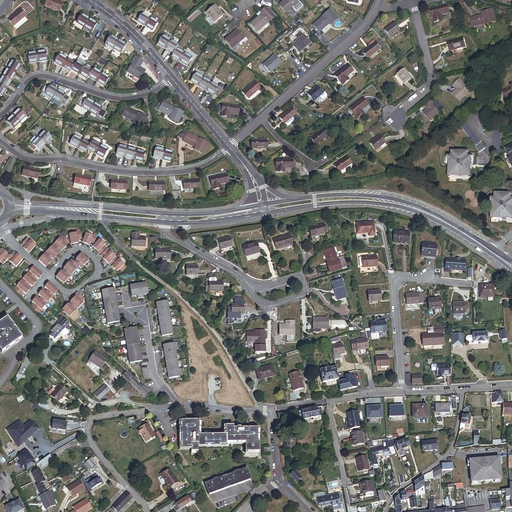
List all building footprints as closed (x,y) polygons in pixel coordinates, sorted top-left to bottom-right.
[(62,4),(51,0),(47,0),(45,6),(60,12),(62,4)] [(302,6),(296,0),(284,0),(283,1),(279,5),(286,13),(294,7),(297,11),(302,6)] [(220,11),(214,5),(206,13),(215,22),(223,15),(220,11)] [(447,6),(431,10),(433,17),(434,20),(434,22),(440,21),(439,15),(441,15),(449,13),(447,6)] [(259,17),(251,24),(257,32),(275,17),(268,9),(259,17)] [(20,10),(9,20),(13,26),(25,16),(20,10)] [(330,10),(313,25),(319,32),(325,27),(329,23),(331,25),(337,19),(330,10)] [(470,18),(472,27),(494,22),(491,11),(483,13),(483,15),(477,17),(470,18)] [(145,26),(150,18),(142,13),(137,21),(145,26)] [(84,28),(89,19),(81,15),(76,23),(84,28)] [(152,31),(158,22),(150,18),(145,26),(152,31)] [(92,33),(97,24),(89,19),(84,28),(92,33)] [(394,23),(384,30),(390,37),(399,30),(397,28),(394,23)] [(236,31),(225,40),(232,49),(232,48),(239,43),(244,38),(237,30),(236,31)] [(170,40),(172,37),(164,33),(158,44),(165,49),(170,40)] [(113,49),(118,40),(111,36),(106,45),(113,49)] [(181,41),(173,36),(172,37),(170,40),(178,45),(181,41)] [(299,40),(293,45),(299,52),(302,50),(310,43),(304,36),(299,40)] [(463,39),(448,43),(449,47),(450,51),(465,47),(463,39)] [(121,54),(126,45),(118,40),(113,49),(121,54)] [(176,48),(178,45),(170,40),(165,49),(173,54),(176,48)] [(369,47),(363,52),(367,59),(380,49),(375,43),(369,47)] [(179,61),(184,53),(176,48),(173,54),(171,57),(179,61)] [(47,61),(46,51),(36,52),(37,62),(47,61)] [(37,62),(36,52),(27,54),(29,63),(37,62)] [(187,66),(192,58),(184,53),(179,61),(187,66)] [(62,68),(67,59),(59,55),(54,63),(62,68)] [(274,56),(264,66),(270,73),(275,68),(281,63),(274,56)] [(78,58),(76,61),(71,70),(79,75),(84,66),(86,63),(78,58)] [(72,62),(67,59),(62,68),(70,72),(71,70),(76,61),(74,60),(72,62)] [(145,72),(139,69),(143,62),(137,59),(133,65),(132,64),(127,73),(133,76),(140,80),(145,72)] [(16,74),(21,66),(12,61),(7,69),(16,74)] [(346,77),(353,71),(348,65),(341,71),(334,76),(340,82),(342,85),(347,81),(344,78),(346,77)] [(89,77),(92,71),(84,66),(79,75),(87,79),(89,77)] [(11,82),(16,74),(7,69),(3,77),(11,82)] [(97,82),(102,73),(93,69),(92,71),(89,77),(97,82)] [(411,78),(404,69),(397,74),(404,84),(407,82),(411,78)] [(105,86),(110,78),(102,73),(97,82),(105,86)] [(198,86),(203,78),(195,73),(190,81),(198,86)] [(0,85),(7,89),(11,82),(3,77),(0,80),(0,85)] [(206,91),(211,83),(203,78),(198,86),(206,91)] [(511,79),(508,82),(511,87),(502,91),(506,98),(511,95),(511,79)] [(459,80),(454,85),(458,89),(455,91),(453,94),(459,101),(470,91),(463,84),(459,80)] [(213,96),(217,90),(219,87),(218,87),(211,83),(206,91),(213,96)] [(254,83),(243,93),(248,98),(259,88),(254,83)] [(52,99),(58,90),(50,85),(48,88),(45,86),(40,94),(50,100),(52,98),(52,99)] [(58,90),(52,99),(60,103),(65,105),(69,99),(64,96),(65,94),(64,94),(64,91),(65,90),(60,87),(58,90)] [(308,95),(313,101),(319,97),(323,94),(317,87),(312,91),(308,95)] [(262,92),(259,88),(248,98),(250,101),(251,101),(259,94),(262,92)] [(89,112),(94,103),(87,99),(85,101),(82,99),(78,105),(89,112)] [(364,108),(368,105),(363,99),(349,109),(354,115),(355,115),(357,118),(361,115),(359,112),(361,110),(364,108)] [(161,103),(156,101),(153,107),(157,110),(161,103)] [(429,120),(439,113),(433,105),(431,102),(428,104),(425,106),(428,109),(423,112),(429,120)] [(107,113),(101,110),(102,108),(94,103),(89,112),(103,120),(107,113)] [(170,118),(169,119),(177,123),(183,113),(175,109),(163,103),(159,111),(170,118)] [(239,108),(222,105),(221,113),(222,113),(221,117),(226,117),(227,113),(229,114),(238,115),(239,108)] [(146,118),(138,114),(127,108),(122,116),(134,122),(133,124),(141,128),(146,118)] [(285,113),(280,118),(285,124),(293,117),(296,114),(291,108),(285,113)] [(26,116),(19,109),(12,116),(19,123),(26,116)] [(490,128),(480,109),(473,112),(483,131),(490,128)] [(13,129),(19,123),(12,116),(6,122),(13,129)] [(294,119),(293,117),(285,124),(286,125),(288,125),(294,121),(294,119)] [(481,142),(463,119),(458,123),(476,146),(475,147),(479,152),(485,148),(481,142)] [(323,129),(311,139),(314,142),(316,145),(328,135),(323,129)] [(45,145),(51,138),(44,131),(37,138),(45,145)] [(184,141),(183,142),(195,148),(194,150),(202,154),(207,144),(200,140),(185,132),(179,138),(184,141)] [(77,149),(82,140),(77,137),(74,136),(72,134),(71,134),(66,143),(77,149)] [(380,136),(370,143),(375,150),(385,143),(382,139),(380,136)] [(39,151),(45,145),(37,138),(29,147),(34,152),(37,149),(39,151)] [(87,150),(90,144),(82,140),(77,149),(85,153),(87,150)] [(95,154),(100,145),(92,141),(90,144),(87,150),(95,154)] [(103,159),(108,150),(100,145),(95,154),(103,159)] [(125,158),(127,148),(119,145),(116,155),(125,158)] [(133,160),(136,150),(127,148),(125,158),(133,160)] [(162,160),(164,150),(156,148),(153,158),(162,160)] [(142,162),(145,153),(136,150),(133,160),(142,162)] [(171,162),(173,152),(164,150),(162,160),(171,162)] [(468,152),(451,152),(451,157),(447,157),(447,161),(449,161),(448,178),(456,178),(456,177),(463,177),(463,178),(471,178),(471,169),(469,169),(469,165),(472,165),(472,160),(470,160),(470,157),(468,157),(468,152)] [(335,165),(334,166),(338,172),(351,164),(347,157),(335,165)] [(293,160),(276,160),(276,168),(276,172),(282,172),(282,168),(284,168),(293,168),(293,160)] [(40,171),(25,168),(23,176),(32,178),(31,182),(37,183),(40,171)] [(76,175),(73,186),(82,189),(83,185),(89,187),(91,179),(76,175)] [(227,175),(210,178),(213,190),(221,188),(220,185),(229,183),(227,175)] [(127,182),(111,181),(111,189),(126,190),(127,182)] [(184,181),(184,189),(199,189),(199,181),(188,181),(184,181)] [(149,183),(149,191),(165,191),(165,183),(149,183)] [(511,194),(495,193),(494,198),(491,198),(491,204),(492,204),(491,220),(499,220),(499,219),(506,219),(506,220),(511,220),(511,199),(511,194)] [(324,224),(309,229),(312,236),(327,232),(324,224)] [(374,224),(357,225),(358,236),(369,236),(370,239),(375,238),(374,224)] [(78,233),(70,235),(71,243),(75,242),(76,244),(79,243),(79,240),(83,239),(81,230),(78,231),(78,233)] [(91,243),(94,244),(97,238),(87,233),(83,241),(87,243),(86,244),(90,246),(91,243)] [(129,237),(129,246),(144,246),(144,237),(137,237),(137,233),(130,233),(130,237),(129,237)] [(409,236),(394,234),(394,241),(398,242),(398,245),(398,246),(408,247),(409,236)] [(290,235),(274,239),(276,250),(292,246),(290,235)] [(63,236),(56,244),(62,249),(64,247),(65,248),(68,245),(67,245),(69,242),(63,236)] [(230,237),(218,240),(220,249),(232,246),(230,237)] [(28,238),(22,244),(24,247),(26,250),(27,249),(31,252),(36,246),(28,238)] [(106,246),(100,240),(94,246),(98,249),(96,250),(102,256),(107,250),(105,248),(106,246)] [(257,242),(242,245),(245,256),(246,255),(247,259),(258,257),(257,255),(256,253),(260,252),(257,242)] [(56,244),(48,252),(53,258),(57,254),(58,256),(60,253),(60,252),(62,250),(62,249),(56,244)] [(437,247),(422,245),(421,256),(435,258),(437,247)] [(334,246),(324,249),(328,262),(327,263),(330,272),(341,268),(339,260),(338,260),(334,246)] [(170,248),(155,249),(156,259),(171,258),(170,248)] [(0,249),(0,260),(3,263),(7,259),(8,258),(6,255),(7,253),(5,251),(4,252),(0,249)] [(115,258),(107,250),(102,256),(101,257),(103,258),(103,259),(105,262),(107,260),(110,264),(115,258)] [(48,252),(40,261),(45,266),(49,263),(50,264),(52,261),(54,258),(53,258),(48,252)] [(8,258),(7,259),(16,267),(22,261),(18,258),(19,257),(17,254),(14,257),(11,254),(8,258)] [(80,267),(82,269),(90,260),(83,254),(80,258),(79,256),(77,259),(78,260),(76,263),(80,267)] [(377,256),(362,257),(363,266),(363,268),(378,267),(377,256)] [(123,266),(115,258),(110,264),(109,264),(112,266),(111,267),(114,270),(115,268),(118,272),(123,266)] [(456,259),(447,258),(446,272),(451,272),(451,269),(465,270),(466,260),(461,259),(456,259)] [(66,270),(72,275),(80,267),(76,263),(74,262),(73,261),(71,263),(70,263),(67,266),(69,267),(66,270)] [(197,264),(186,263),(185,273),(197,273),(197,264)] [(34,267),(28,274),(34,279),(36,277),(39,279),(43,275),(34,267)] [(58,278),(64,284),(72,275),(66,270),(65,269),(63,272),(62,271),(60,274),(61,275),(58,278)] [(28,274),(21,281),(28,287),(30,284),(32,286),(37,282),(34,279),(28,274)] [(222,289),(222,281),(216,280),(216,277),(215,276),(210,276),(209,277),(209,281),(208,288),(208,289),(222,289)] [(346,297),(343,287),(344,287),(342,279),(332,282),(337,300),(346,297)] [(21,281),(14,289),(21,295),(23,291),(26,294),(30,289),(28,287),(21,281)] [(46,292),(52,298),(59,291),(50,282),(45,287),(48,289),(46,292)] [(494,284),(480,284),(480,297),(494,297),(494,284)] [(131,287),(132,299),(137,298),(137,297),(138,297),(139,300),(143,299),(143,296),(144,296),(145,297),(149,296),(148,285),(131,287)] [(39,299),(45,305),(52,298),(46,292),(43,289),(39,294),(41,297),(39,299)] [(114,291),(103,293),(103,295),(102,295),(103,300),(103,299),(104,304),(104,308),(105,308),(106,312),(105,312),(105,317),(106,316),(107,321),(106,321),(107,325),(108,325),(108,327),(120,325),(120,322),(118,322),(118,321),(120,321),(119,312),(116,312),(116,311),(118,311),(117,306),(115,306),(115,304),(117,304),(116,296),(114,296),(114,294),(115,294),(114,291)] [(72,303),(78,309),(85,303),(83,301),(85,299),(79,292),(76,295),(77,296),(74,299),(76,300),(72,303)] [(380,292),(368,292),(369,302),(380,302),(380,292)] [(417,294),(405,295),(406,305),(418,304),(417,294)] [(32,307),(38,313),(45,305),(39,299),(36,297),(32,301),(35,304),(32,307)] [(441,298),(429,299),(430,310),(442,309),(441,298)] [(64,311),(70,317),(78,309),(72,303),(69,305),(69,304),(66,307),(67,308),(64,311)] [(468,303),(454,303),(454,314),(465,314),(465,311),(468,311),(468,303)] [(161,335),(162,340),(173,338),(167,304),(156,306),(157,310),(158,310),(159,312),(155,312),(156,317),(159,316),(160,318),(159,318),(160,327),(161,327),(161,329),(158,329),(159,334),(162,333),(162,335),(161,335)] [(243,304),(231,304),(230,313),(243,313),(243,304)] [(7,317),(0,322),(0,350),(2,353),(22,338),(7,317)] [(62,318),(47,334),(54,340),(69,324),(62,318)] [(329,328),(329,318),(313,318),(314,331),(320,331),(320,328),(329,328)] [(286,326),(280,326),(280,336),(287,336),(286,335),(294,335),(294,325),(293,325),(293,322),(286,322),(286,326)] [(378,340),(378,334),(385,333),(384,322),(370,323),(370,332),(366,333),(366,334),(366,337),(367,339),(371,338),(371,341),(378,340)] [(136,331),(124,333),(125,335),(124,335),(125,339),(126,339),(126,343),(126,347),(127,347),(128,351),(127,352),(127,356),(128,356),(129,360),(128,360),(129,364),(130,364),(130,366),(142,364),(141,362),(140,362),(140,360),(142,360),(141,352),(138,352),(138,351),(140,350),(139,345),(137,345),(137,344),(139,343),(138,335),(136,335),(135,334),(137,334),(136,331)] [(266,348),(267,333),(260,332),(260,335),(257,335),(257,334),(249,334),(248,344),(257,344),(257,348),(256,355),(266,355),(266,348)] [(423,335),(423,340),(427,340),(427,346),(443,346),(443,334),(430,334),(423,335)] [(463,334),(454,334),(453,346),(463,346),(463,334)] [(490,337),(490,334),(473,334),(473,335),(473,341),(473,343),(487,343),(487,337),(490,337)] [(367,339),(366,337),(350,342),(352,350),(357,349),(358,353),(359,354),(366,352),(365,348),(368,347),(367,339)] [(343,343),(332,345),(332,347),(334,355),(345,354),(343,343)] [(175,346),(163,348),(164,352),(165,352),(165,353),(162,354),(163,359),(166,358),(166,360),(167,369),(168,369),(168,370),(165,371),(166,376),(169,375),(170,376),(169,377),(169,381),(180,380),(175,346)] [(95,353),(89,362),(101,370),(107,361),(95,353)] [(388,357),(376,358),(376,367),(388,367),(388,357)] [(271,365),(256,369),(259,379),(265,377),(266,378),(275,376),(271,365)] [(451,376),(451,365),(432,365),(432,371),(433,372),(437,372),(437,376),(438,376),(438,379),(442,379),(442,376),(451,376)] [(339,381),(336,368),(321,371),(323,384),(339,381)] [(131,375),(127,371),(123,376),(145,398),(151,391),(145,385),(143,387),(131,376),(131,375)] [(298,372),(289,375),(293,391),(303,388),(298,372)] [(14,382),(21,384),(24,376),(17,374),(14,382)] [(422,383),(421,375),(412,376),(413,384),(422,383)] [(346,381),(338,383),(340,391),(357,387),(354,377),(351,378),(351,377),(345,378),(346,381)] [(105,385),(94,395),(99,400),(107,394),(111,398),(115,395),(105,385)] [(69,392),(62,386),(57,391),(54,388),(48,394),(58,403),(69,392)] [(502,393),(492,393),(492,402),(502,402),(502,393)] [(450,402),(436,404),(437,411),(437,412),(444,412),(444,413),(452,413),(451,401),(450,401),(450,402)] [(427,404),(413,406),(414,418),(428,417),(427,404)] [(511,404),(503,404),(502,415),(511,415),(511,404)] [(382,405),(367,407),(368,418),(383,417),(382,405)] [(403,405),(390,406),(391,416),(404,415),(403,405)] [(321,406),(301,411),(302,415),(303,420),(319,417),(322,416),(323,410),(321,410),(321,406)] [(348,421),(349,429),(361,427),(357,411),(347,413),(349,421),(348,421)] [(463,415),(460,428),(465,427),(469,427),(471,417),(463,415)] [(182,419),(182,449),(192,449),(193,452),(200,452),(200,445),(228,444),(228,442),(246,442),(246,452),(261,451),(260,441),(259,441),(258,426),(252,426),(251,425),(252,425),(249,421),(247,423),(245,421),(242,423),(242,425),(238,425),(238,426),(235,426),(235,424),(227,424),(227,431),(226,431),(226,433),(220,432),(201,432),(201,419),(182,419)] [(20,447),(39,429),(34,423),(32,425),(28,421),(23,426),(18,421),(6,432),(20,447)] [(63,433),(65,423),(54,421),(52,431),(63,433)] [(146,424),(138,430),(141,434),(146,442),(154,437),(146,424)] [(361,431),(351,434),(353,446),(364,444),(361,431)] [(284,439),(285,451),(292,451),(291,444),(294,444),(294,438),(284,439)] [(395,450),(393,444),(394,444),(393,439),(388,440),(383,440),(384,445),(383,445),(383,448),(387,447),(388,452),(395,450)] [(410,447),(407,439),(402,440),(401,439),(400,440),(400,441),(401,441),(404,449),(410,447)] [(404,449),(401,441),(400,441),(400,440),(398,440),(399,441),(395,443),(398,451),(404,449)] [(436,440),(422,441),(423,451),(437,450),(436,443),(436,440)] [(388,452),(387,447),(383,448),(383,445),(369,448),(371,457),(376,456),(375,455),(383,453),(384,457),(389,456),(388,452)] [(35,464),(26,452),(17,458),(20,462),(18,464),(22,469),(24,467),(26,471),(35,464)] [(42,467),(54,459),(51,455),(39,463),(42,467)] [(355,463),(357,472),(368,470),(365,456),(356,458),(357,462),(355,463)] [(499,457),(469,460),(471,483),(501,480),(499,457)] [(453,470),(451,458),(448,458),(448,464),(442,464),(442,471),(453,470)] [(92,459),(83,466),(88,472),(92,468),(93,469),(97,466),(96,465),(92,460),(92,459)] [(442,471),(442,464),(433,470),(433,477),(442,472),(442,471)] [(214,479),(205,482),(209,493),(252,478),(248,467),(239,470),(239,469),(235,471),(235,472),(218,477),(218,476),(214,478),(214,479)] [(170,469),(162,474),(170,487),(178,482),(170,469)] [(301,479),(293,469),(288,474),(297,483),(301,479)] [(36,484),(41,495),(46,492),(42,483),(45,482),(39,470),(32,474),(37,483),(36,484)] [(91,489),(101,483),(100,481),(102,480),(100,477),(98,478),(96,474),(86,480),(91,489)] [(508,497),(508,500),(511,500),(511,499),(511,479),(509,479),(510,490),(498,491),(498,493),(505,492),(505,498),(508,497)] [(371,480),(361,482),(363,493),(373,491),(371,480)] [(85,490),(80,482),(67,490),(72,498),(85,490)] [(408,487),(404,490),(406,497),(414,496),(412,484),(408,487)] [(407,503),(406,497),(404,490),(402,491),(402,493),(401,494),(402,499),(399,499),(400,504),(407,503)] [(340,503),(339,498),(339,495),(341,494),(340,491),(336,491),(336,493),(329,494),(331,505),(340,503)] [(382,491),(377,492),(379,501),(387,500),(385,494),(382,495),(382,491)] [(55,506),(49,492),(39,496),(45,511),(46,510),(46,511),(52,511),(54,509),(53,507),(55,506)] [(119,500),(113,508),(115,510),(117,511),(133,498),(128,492),(119,500)] [(180,498),(171,504),(173,507),(175,511),(176,511),(197,499),(196,498),(197,498),(197,497),(195,497),(193,493),(181,500),(180,498)] [(331,505),(329,494),(317,497),(319,506),(321,507),(331,505)] [(405,511),(405,509),(403,509),(401,509),(400,506),(402,506),(406,505),(406,507),(408,507),(407,503),(400,504),(399,499),(399,496),(396,496),(394,499),(395,501),(393,501),(394,504),(395,504),(396,511),(405,511)] [(495,501),(490,501),(492,510),(499,509),(499,498),(495,498),(495,501)] [(12,503),(17,511),(22,511),(26,511),(20,500),(17,502),(16,501),(12,503)] [(87,511),(92,509),(86,500),(73,508),(75,511),(73,511),(87,511)] [(457,511),(457,508),(453,508),(452,502),(449,502),(450,511),(457,511)] [(6,507),(8,511),(17,511),(12,503),(9,504),(10,506),(6,507)]
